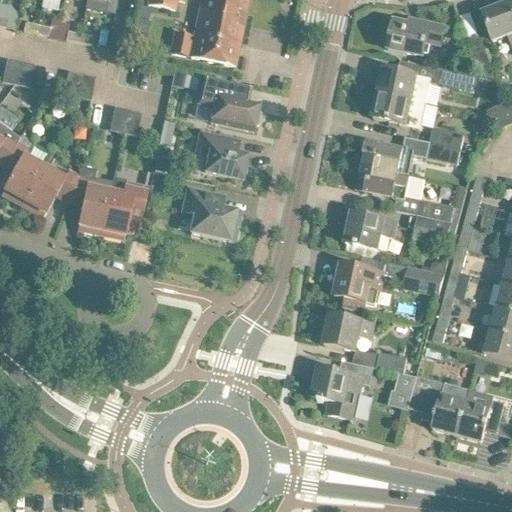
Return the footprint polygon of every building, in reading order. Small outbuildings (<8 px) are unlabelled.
[(87,0),(87,1),(107,5),(105,15),(115,17),(118,0),(87,0)] [(177,0),(149,0),(148,8),(175,13),(177,0)] [(248,0),(201,0),(194,40),(192,40),(192,39),(173,35),(169,54),(189,57),(191,57),(190,60),(235,69),(248,0)] [(482,16),(489,35),(492,43),(507,37),(511,50),(511,8),(511,5),(482,16)] [(422,30),(394,23),(388,51),(423,59),(426,44),(440,47),(443,31),(423,26),(422,30)] [(35,36),(37,28),(25,25),(23,34),(35,36)] [(37,28),(35,36),(48,39),(49,30),(37,28)] [(65,43),(78,45),(80,36),(67,34),(65,43)] [(90,47),(92,38),(80,36),(78,45),(90,47)] [(492,70),(480,38),(467,43),(480,80),(489,83),(494,84),(490,71),(492,70)] [(15,88),(20,64),(7,62),(2,85),(15,88)] [(29,90),(34,67),(20,64),(15,88),(29,90)] [(383,72),(378,96),(425,107),(428,93),(430,81),(410,77),(410,78),(383,72)] [(480,80),(446,73),(443,87),(474,94),(474,93),(486,96),(489,83),(480,80)] [(77,100),(82,77),(68,74),(63,97),(77,100)] [(91,103),(95,79),(82,77),(77,100),(91,103)] [(217,82),(203,79),(197,107),(213,110),(210,125),(253,135),(259,107),(247,105),(251,89),(217,82)] [(425,107),(378,96),(372,121),(399,127),(398,128),(420,133),(423,120),(425,107)] [(511,113),(509,104),(498,108),(506,129),(511,127),(511,113)] [(435,129),(439,109),(428,106),(424,126),(435,129)] [(498,108),(489,112),(488,116),(495,134),(506,129),(498,108)] [(122,136),(128,113),(114,110),(109,133),(122,136)] [(122,136),(136,139),(141,116),(128,113),(122,136)] [(0,159),(5,163),(17,145),(20,139),(0,124),(0,159)] [(464,138),(432,130),(429,146),(461,152),(464,138)] [(199,134),(193,158),(194,158),(206,161),(203,176),(223,181),(242,185),(243,181),(246,179),(247,171),(246,169),(248,158),(237,156),(240,143),(221,139),(199,134)] [(367,144),(362,169),(409,179),(412,169),(415,158),(426,161),(429,146),(405,140),(402,152),(367,144)] [(17,170),(2,197),(22,208),(43,171),(23,160),(28,151),(17,145),(5,163),(17,170)] [(461,152),(429,146),(426,161),(457,168),(461,152)] [(157,158),(154,173),(170,176),(173,161),(157,158)] [(78,178),(70,199),(84,202),(82,210),(77,232),(101,237),(110,195),(112,184),(101,182),(95,181),(97,172),(82,169),(78,178)] [(457,228),(467,192),(465,191),(462,190),(457,210),(406,199),(408,193),(407,192),(409,179),(370,171),(362,169),(357,194),(396,202),(394,213),(418,218),(418,219),(457,228)] [(43,220),(58,193),(70,199),(78,178),(68,173),(63,182),(43,171),(22,208),(43,220)] [(480,206),(487,183),(487,182),(477,179),(470,203),(480,206)] [(110,195),(101,237),(124,242),(126,232),(133,233),(136,220),(140,221),(144,201),(147,188),(126,184),(113,181),(112,184),(110,195)] [(211,209),(214,197),(187,192),(184,209),(195,212),(190,236),(235,245),(241,215),(211,209)] [(470,203),(464,226),(474,229),(480,206),(470,203)] [(346,246),(365,250),(377,253),(380,238),(393,241),(396,226),(352,217),(346,246)] [(457,228),(418,219),(417,220),(412,219),(410,230),(415,231),(413,241),(446,249),(444,261),(448,262),(457,228)] [(458,250),(468,253),(480,256),(482,247),(470,244),(474,229),(464,226),(458,250)] [(458,250),(452,273),(462,275),(468,253),(458,250)] [(511,288),(511,263),(509,263),(503,286),(511,288)] [(385,277),(384,282),(403,286),(410,287),(414,271),(388,266),(385,277)] [(363,315),(365,307),(375,309),(378,292),(382,293),(384,283),(385,277),(341,267),(334,299),(346,301),(344,311),(363,315)] [(452,273),(445,296),(456,298),(462,275),(452,273)] [(511,288),(503,286),(496,309),(511,313),(511,288)] [(445,296),(439,319),(449,322),(456,298),(445,296)] [(511,338),(511,313),(496,309),(490,333),(511,338)] [(330,318),(324,347),(357,355),(360,339),(371,342),(374,328),(330,318)] [(439,319),(433,343),(443,346),(449,322),(439,319)] [(511,364),(511,338),(490,333),(484,357),(511,364)] [(399,376),(404,377),(407,361),(380,355),(377,371),(399,376)] [(312,400),(324,403),(331,404),(328,417),(353,423),(362,380),(319,371),(316,384),(313,384),(310,397),(313,397),(312,400)] [(396,387),(394,395),(411,400),(415,386),(417,380),(404,377),(399,376),(396,387)] [(408,411),(423,415),(421,421),(434,425),(432,432),(457,439),(469,393),(434,383),(432,390),(415,386),(411,400),(408,411)] [(469,393),(457,439),(481,445),(485,434),(496,437),(505,406),(483,400),(484,396),(469,393)]
